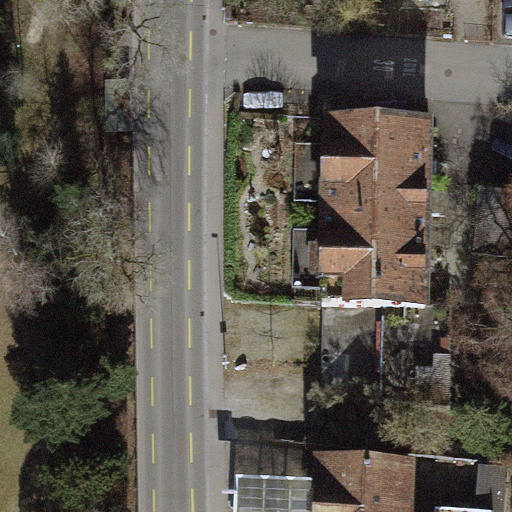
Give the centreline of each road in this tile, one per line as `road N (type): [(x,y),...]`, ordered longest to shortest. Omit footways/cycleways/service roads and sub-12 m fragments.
road 1 (tertiary): [(177,511),(173,56)]
road 2 (residential): [(173,56),(511,78)]
road 3 (track): [(0,256),(34,357),(50,439),(49,511)]
road 4 (track): [(0,217),(49,151),(69,78),(27,0)]
